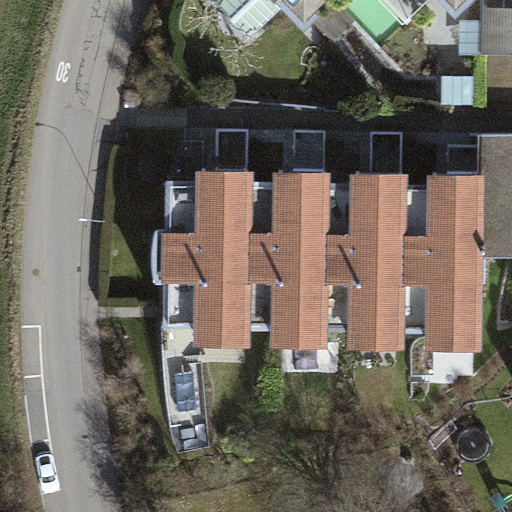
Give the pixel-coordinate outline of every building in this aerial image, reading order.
[(325,0),(218,0),(216,3),(250,36),(288,1),(305,19),(325,0)] [(427,0),(389,0),(408,19),(427,0)] [(511,0),(482,0),(482,53),(511,53),(511,0)] [(473,76),(443,76),(443,101),(473,101),(473,76)] [(511,133),(481,133),(480,171),(479,253),(485,253),(511,253),(511,133)] [(216,168),(203,169),(203,178),(168,178),(167,231),(162,231),(160,240),(159,251),(159,262),(161,273),(166,273),(165,323),(200,324),(200,340),(246,340),(246,323),(248,180),(248,167),(217,166),(216,168)] [(294,169),(279,169),(279,181),(248,180),(246,323),(277,323),(277,341),(323,342),(323,324),(325,181),(325,167),(294,167),(294,169)] [(402,172),(357,171),(357,182),(325,181),(323,324),(354,325),(354,343),(400,343),(400,326),(402,183),(402,172)] [(448,173),(434,173),(433,184),(402,183),(400,326),(431,326),(431,345),(477,345),(478,278),(484,278),(485,253),(479,253),(480,171),(448,171),(448,173)]
